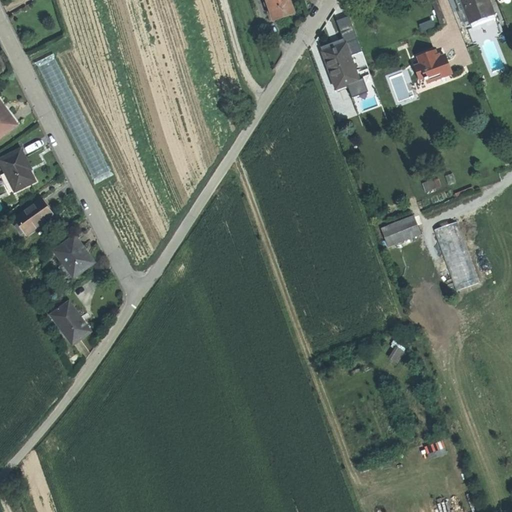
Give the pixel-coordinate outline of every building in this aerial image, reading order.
[(288,0),(267,0),(274,20),(284,17),(293,14),(288,0)] [(463,0),(464,2),(466,6),(471,20),(495,11),(490,0),(463,0)] [(495,11),(471,20),(474,26),(497,17),(495,11)] [(347,42),(352,55),(359,52),(354,39),(347,42)] [(343,44),(325,50),(338,87),(361,78),(352,55),(347,42),(343,44)] [(430,55),(420,59),(422,65),(417,67),(421,80),(426,78),(430,77),(431,82),(452,75),(447,58),(438,60),(436,53),(430,55)] [(57,58),(38,68),(95,179),(114,169),(57,58)] [(0,116),(0,138),(11,131),(7,125),(4,118),(1,119),(0,116)] [(20,150),(0,160),(0,165),(13,193),(35,182),(32,176),(29,170),(30,169),(20,150)] [(44,197),(17,217),(28,235),(56,215),(50,206),(44,197)] [(384,226),(392,246),(424,234),(417,214),(384,226)] [(461,220),(437,228),(456,290),(481,283),(461,220)] [(74,236),(54,251),(73,279),(90,266),(81,253),(84,251),(79,243),(74,236)] [(93,264),(84,251),(81,253),(90,266),(93,264)] [(69,303),(52,316),(74,344),(89,332),(81,321),(82,320),(76,311),(69,303)] [(391,355),(399,361),(407,351),(400,345),(391,355)]
